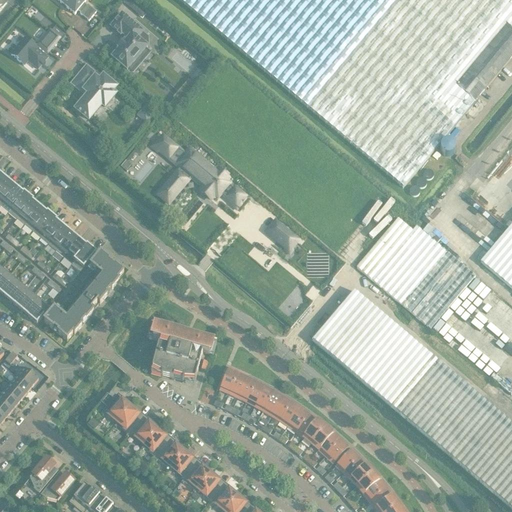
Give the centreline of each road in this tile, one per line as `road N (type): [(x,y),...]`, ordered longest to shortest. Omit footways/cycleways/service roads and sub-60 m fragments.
road 1 (secondary): [(451,501),(213,298)]
road 2 (residential): [(151,278),(114,234),(0,143)]
road 3 (secondary): [(170,258),(15,127)]
road 4 (unknown): [(341,262),(191,133)]
road 5 (residential): [(331,511),(255,448),(192,426)]
road 6 (residential): [(141,511),(32,420)]
road 7 (residential): [(192,426),(291,511)]
road 8 (tertiary): [(66,376),(151,278)]
